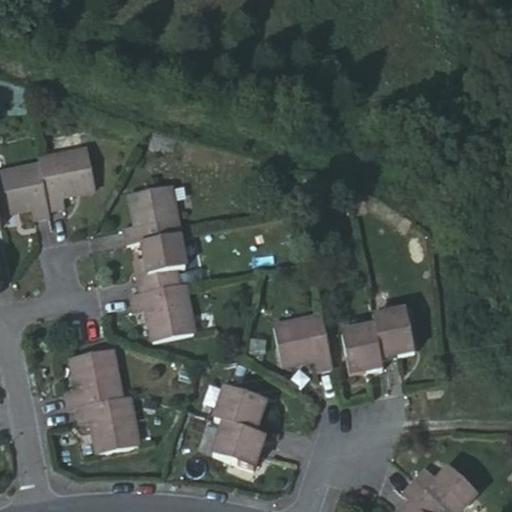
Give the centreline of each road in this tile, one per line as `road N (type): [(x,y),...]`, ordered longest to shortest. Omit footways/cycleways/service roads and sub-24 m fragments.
road 1 (residential): [(234,511),(110,500),(37,510)]
road 2 (residential): [(37,510),(0,352)]
road 3 (residential): [(297,511),(311,474),(376,421)]
